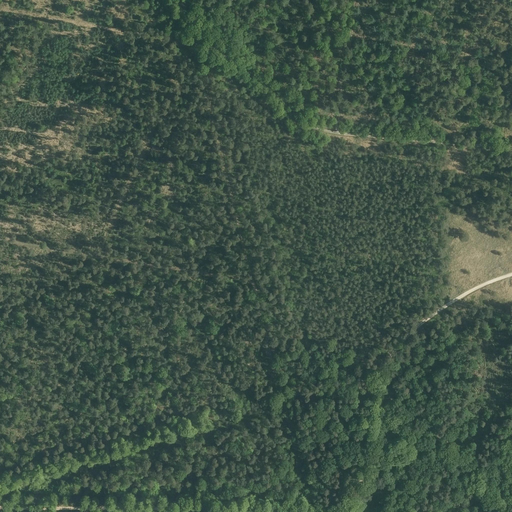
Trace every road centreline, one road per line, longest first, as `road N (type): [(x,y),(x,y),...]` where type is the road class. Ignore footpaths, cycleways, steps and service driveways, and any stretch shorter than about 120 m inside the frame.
road 1 (track): [(511,149),(309,133),(252,75),(190,30)]
road 2 (track): [(0,507),(340,509)]
road 3 (track): [(340,509),(392,354),(414,327),(511,274)]
road 4 (track): [(172,0),(190,30),(251,278)]
road 5 (track): [(251,278),(0,241)]
road 6 (track): [(251,278),(312,511)]
road 7 (track): [(334,135),(356,0)]
